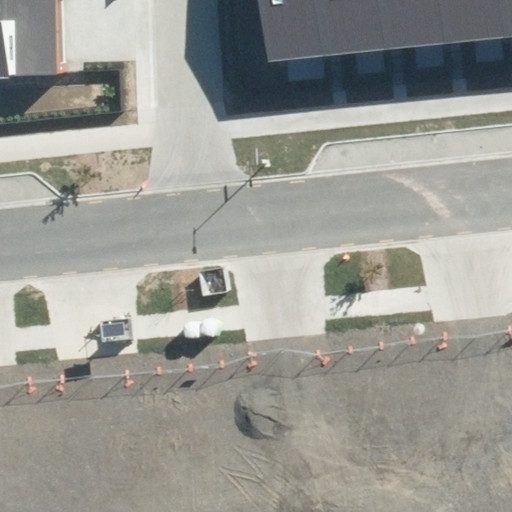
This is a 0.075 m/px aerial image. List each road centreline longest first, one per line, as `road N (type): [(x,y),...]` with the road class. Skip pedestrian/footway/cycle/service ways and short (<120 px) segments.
road 1 (residential): [(187,227),(511,194)]
road 2 (residential): [(182,0),(187,227)]
road 3 (residential): [(0,243),(187,227)]
